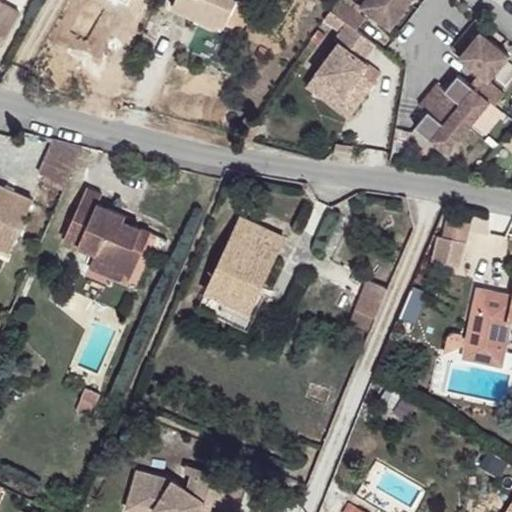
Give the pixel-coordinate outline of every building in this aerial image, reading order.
[(235,0),(234,0),(175,0),(172,8),(215,27),(217,24),(240,35),(252,8),(235,0)] [(367,16),(345,0),(338,0),(333,9),(359,28),(367,16)] [(389,26),(409,0),(361,0),(359,3),(389,26)] [(0,45),(1,46),(19,13),(0,2),(0,45)] [(479,71),(474,78),(496,95),(500,98),(506,90),(490,78),(510,52),(480,29),(459,55),(479,71)] [(375,44),(342,30),(334,49),(339,51),(324,85),(371,107),(378,91),(365,85),(368,77),(374,65),(367,62),(375,44)] [(470,83),(456,73),(445,87),(436,80),(419,103),(427,110),(416,126),(449,151),(490,100),(496,103),(500,98),(496,95),(474,78),(470,83)] [(382,83),(368,77),(365,85),(378,91),(382,83)] [(371,107),(324,85),(317,99),(365,121),(371,107)] [(357,139),(339,139),(339,148),(350,148),(350,149),(357,150),(357,139)] [(85,147),(56,141),(43,175),(68,186),(85,147)] [(0,249),(9,253),(31,200),(0,187),(0,249)] [(153,233),(139,227),(126,221),(128,216),(100,204),(104,195),(89,188),(66,240),(98,254),(95,259),(134,276),(153,233)] [(126,221),(139,227),(140,221),(128,216),(126,221)] [(241,219),(209,293),(253,313),(286,238),(241,219)] [(441,235),(435,261),(462,267),(468,241),(441,235)] [(134,276),(95,259),(91,269),(130,285),(134,276)] [(371,282),(355,324),(371,331),(388,288),(371,282)] [(511,295),(478,288),(473,309),(511,318),(511,312),(511,295)] [(510,324),(511,318),(473,309),(465,343),(496,349),(504,322),(510,324)] [(501,365),(510,324),(504,322),(496,349),(465,343),(463,357),(501,365)] [(93,373),(89,384),(104,390),(109,380),(93,373)] [(196,479),(190,496),(196,499),(204,481),(215,484),(217,474),(192,466),(188,477),(196,479)] [(196,499),(190,496),(175,486),(139,476),(129,507),(148,511),(204,511),(206,506),(217,510),(225,511),(246,511),(252,494),(215,484),(204,481),(196,499)]
